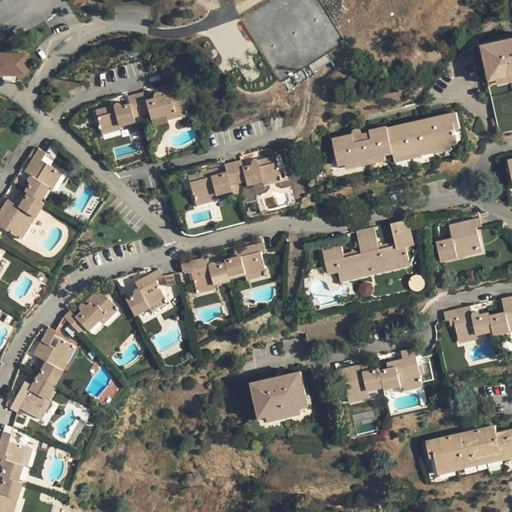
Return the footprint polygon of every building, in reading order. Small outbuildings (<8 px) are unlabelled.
[(482,42),(490,76),(498,75),(511,71),(511,46),(510,47),(507,36),(482,42)] [(0,76),(7,76),(7,72),(12,71),(13,76),(26,76),(26,54),(0,54),(0,76)] [(511,71),(498,75),(500,81),(511,78),(511,71)] [(489,84),(501,134),(511,130),(511,78),(500,81),(489,84)] [(136,96),(142,117),(150,115),(151,118),(165,115),(187,109),(181,89),(160,94),(160,92),(159,92),(157,91),(155,92),(154,92),(153,94),(153,96),(154,99),(147,101),(145,94),(136,96)] [(96,111),(100,129),(119,125),(119,126),(135,123),(133,119),(142,117),(136,96),(128,98),(130,106),(122,108),(121,105),(120,103),(119,103),(118,102),(116,102),(115,103),(114,105),(114,107),(96,111)] [(188,115),(187,109),(165,115),(167,120),(188,115)] [(396,151),(397,155),(423,149),(424,153),(437,150),(436,146),(460,140),(458,127),(461,126),(458,110),(425,118),(428,131),(418,133),(415,120),(389,127),(396,151)] [(428,131),(425,118),(415,120),(418,133),(428,131)] [(334,138),(339,164),(396,151),(389,127),(389,124),(371,129),(372,130),(373,136),(355,141),(353,133),(334,138)] [(119,125),(100,129),(101,136),(121,131),(119,126),(119,125)] [(353,133),(355,141),(373,136),(372,130),(362,133),(362,132),(361,131),(360,129),(359,128),(357,128),(356,128),(354,129),(353,130),(353,132),(353,133)] [(462,145),(460,140),(436,146),(437,150),(437,151),(462,145)] [(31,184),(27,191),(42,200),(50,187),(48,186),(58,170),(42,161),(47,153),(39,149),(25,172),(31,176),(31,177),(30,179),(29,181),(30,183),(31,184)] [(423,149),(397,155),(398,161),(424,154),(424,153),(423,149)] [(234,162),(239,183),(248,181),(249,184),(264,180),(263,178),(282,173),(278,155),(258,160),(257,159),(255,158),(254,158),(252,159),(251,159),(251,161),(252,165),(244,167),(243,160),(234,162)] [(190,173),(196,198),(217,193),(233,189),(232,184),(239,183),(234,162),(227,164),(228,171),(218,173),(217,167),(190,173)] [(64,173),(58,170),(48,186),(50,187),(54,190),(64,173)] [(284,179),(282,173),(263,178),(264,180),(265,184),(284,179)] [(7,199),(0,209),(0,227),(2,225),(17,233),(25,219),(31,222),(44,201),(42,200),(27,191),(18,205),(7,199)] [(217,193),(196,198),(197,203),(218,198),(217,193)] [(438,241),(442,259),(461,255),(461,257),(466,256),(465,250),(483,246),(479,226),(483,225),(480,216),(464,220),(466,228),(452,231),(453,237),(438,241)] [(366,229),(375,266),(411,257),(408,246),(417,244),(411,218),(392,223),(396,242),(379,246),(375,227),(366,229)] [(25,219),(17,233),(22,237),(31,222),(25,219)] [(339,274),(375,266),(366,229),(357,231),(362,250),(345,254),(342,242),(322,247),(329,271),(338,269),(339,274)] [(237,257),(226,260),(226,263),(231,278),(246,274),(267,269),(262,250),(266,250),(264,242),(235,249),(237,257)] [(485,252),(483,246),(465,250),(466,256),(485,252)] [(215,282),(216,283),(231,280),(231,278),(226,263),(218,265),(217,264),(216,262),(214,262),(212,261),(210,262),(208,256),(182,263),(183,272),(191,270),(196,286),(215,282)] [(412,263),(411,257),(375,266),(376,272),(412,263)] [(375,266),(339,274),(340,280),(376,272),(375,266)] [(126,299),(135,315),(149,308),(147,305),(165,295),(155,280),(163,275),(158,268),(134,282),(137,288),(135,289),(133,290),(133,291),(133,293),(134,295),(126,299)] [(267,269),(246,274),(248,280),(268,274),(267,269)] [(172,275),(158,279),(161,288),(175,284),(172,275)] [(215,282),(196,286),(198,293),(217,289),(216,283),(215,282)] [(71,312),(65,319),(81,334),(87,328),(89,330),(100,318),(114,304),(99,289),(85,305),(83,305),(81,305),(80,306),(79,309),(79,310),(79,311),(81,312),(77,318),(71,312)] [(168,301),(165,295),(147,305),(149,308),(151,311),(168,301)] [(119,309),(114,304),(100,318),(105,323),(119,309)] [(494,330),(495,334),(511,330),(511,304),(505,307),(506,311),(490,315),(494,330)] [(477,331),(477,334),(494,330),(490,315),(489,311),(480,314),(480,313),(479,311),(478,310),(477,310),(475,310),(474,310),(472,310),(471,305),(445,312),(447,321),(454,319),(459,337),(467,335),(467,333),(477,331)] [(303,322),(309,350),(357,339),(351,311),(303,322)] [(42,378),(58,386),(70,365),(64,362),(71,347),(56,339),(59,333),(51,329),(37,358),(48,364),(41,377),(42,378)] [(467,335),(459,337),(460,341),(478,337),(477,334),(477,331),(467,333),(467,335)] [(77,349),(71,347),(64,362),(70,365),(77,349)] [(386,387),(386,389),(403,385),(423,381),(417,356),(420,356),(418,347),(403,351),(405,359),(388,362),(390,368),(381,370),(386,387)] [(338,369),(340,378),(344,377),(348,395),(370,390),(386,387),(381,370),(381,368),(367,372),(365,363),(338,369)] [(252,383),(260,418),(267,417),(303,408),(310,406),(301,372),(284,376),(287,389),(281,390),(278,377),(252,383)] [(278,377),(281,390),(287,389),(284,376),(278,377)] [(58,386),(42,378),(37,388),(29,385),(15,411),(21,415),(22,415),(25,411),(41,419),(51,401),(58,386)] [(423,381),(403,385),(404,391),(424,387),(423,381)] [(64,389),(58,386),(51,401),(56,404),(64,389)] [(370,390),(348,395),(350,402),(371,397),(370,390)] [(303,408),(267,417),(269,423),(304,415),(303,408)] [(426,441),(430,457),(435,456),(438,469),(463,463),(464,467),(477,464),(476,460),(502,454),(497,433),(495,425),(469,431),(473,444),(463,446),(459,433),(426,441)] [(511,429),(497,433),(502,454),(503,459),(511,456),(511,429)] [(459,433),(463,446),(473,444),(469,431),(459,433)] [(13,436),(5,433),(0,449),(0,459),(3,460),(3,463),(2,464),(2,466),(4,467),(5,468),(7,468),(4,476),(5,477),(21,482),(26,467),(23,466),(29,448),(11,443),(13,436)] [(35,450),(29,448),(23,466),(26,467),(30,468),(35,450)] [(502,454),(476,460),(477,464),(477,465),(503,459),(502,454)] [(463,463),(438,469),(439,474),(464,468),(463,463)] [(0,491),(0,511),(8,511),(11,503),(17,504),(24,483),(21,482),(5,477),(1,491),(0,491)] [(11,503),(8,511),(14,511),(17,504),(11,503)]
